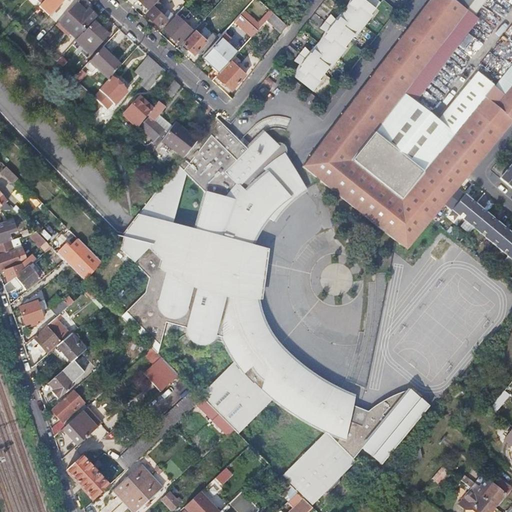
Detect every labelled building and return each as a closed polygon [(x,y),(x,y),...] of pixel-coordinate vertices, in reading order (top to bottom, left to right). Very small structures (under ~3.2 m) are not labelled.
[(140,0),(149,8),(156,0),(140,0)] [(357,34),(370,18),(374,14),(372,12),(377,6),(372,3),(369,0),(353,0),(338,19),(331,13),(322,25),(329,31),(312,51),(305,46),(296,57),(303,63),(294,73),(313,89),(322,78),(320,77),(329,65),(331,67),(348,46),(346,44),(355,33),(357,34)] [(303,165),(407,249),(429,222),(511,121),(511,93),(509,97),(478,72),(468,84),(467,83),(438,120),(455,135),(443,150),(403,199),(354,159),(392,109),(404,93),(436,50),(467,10),(474,0),(429,0),(408,29),(303,165)] [(485,0),(474,0),(467,10),(474,16),(485,0)] [(44,4),(34,15),(40,20),(50,9),(44,4)] [(79,4),(72,12),(87,25),(96,15),(90,10),(87,12),(79,4)] [(153,5),(146,13),(161,27),(168,19),(153,5)] [(190,12),(183,6),(176,14),(177,14),(180,17),(183,13),(186,16),(190,12)] [(256,26),(259,29),(268,19),(274,12),(271,9),(256,26)] [(474,16),(467,10),(436,50),(448,59),(478,19),(474,16)] [(281,31),(288,24),(274,12),(268,19),(281,31)] [(253,36),(259,29),(256,26),(241,13),(234,20),(253,36)] [(191,27),(180,17),(177,14),(164,28),(178,41),(191,27)] [(196,51),(202,56),(212,45),(199,32),(205,25),(201,21),(195,29),(196,30),(184,43),(195,53),(196,51)] [(95,23),(84,34),(98,47),(108,35),(95,23)] [(84,34),(83,33),(80,35),(95,50),(98,47),(84,34)] [(469,35),(465,41),(472,46),(471,48),(477,52),(482,44),(469,35)] [(231,60),(236,55),(238,52),(220,36),(212,45),(202,56),(219,73),(231,60)] [(75,41),(73,43),(79,48),(66,61),(68,63),(81,50),(80,47),(75,41)] [(73,43),(60,56),(66,61),(79,48),(73,43)] [(103,48),(90,61),(109,79),(122,65),(111,55),(111,52),(106,48),(103,48)] [(219,73),(216,76),(232,90),(246,74),(236,65),(241,60),(236,55),(231,60),(219,73)] [(60,56),(56,60),(62,65),(66,61),(60,56)] [(157,63),(150,56),(137,72),(144,78),(157,63)] [(156,79),(164,69),(157,63),(144,78),(141,82),(143,84),(150,89),(157,80),(156,79)] [(81,81),(90,72),(84,67),(75,76),(81,81)] [(109,79),(100,89),(101,91),(95,97),(108,109),(114,102),(116,104),(127,92),(119,84),(117,86),(109,79)] [(173,97),(181,85),(175,79),(166,92),(173,97)] [(455,135),(438,120),(404,93),(392,109),(443,150),(455,135)] [(126,113),(140,126),(149,115),(154,108),(141,96),(126,113)] [(158,147),(163,140),(169,132),(155,120),(159,115),(165,106),(159,101),(154,108),(149,115),(150,116),(140,127),(155,141),(153,143),(158,147)] [(403,199),(443,150),(392,109),(354,159),(403,199)] [(155,120),(169,132),(173,127),(159,115),(155,120)] [(311,375),(306,371),(301,367),(296,364),(291,359),(284,352),(276,342),(270,333),(264,324),(258,313),(254,304),(253,300),(257,299),(268,250),(251,245),(252,241),(254,237),(256,232),(260,224),(263,218),(266,214),(274,220),(280,213),(289,203),(297,196),(303,192),(307,188),(287,155),(285,152),(283,153),(279,147),(280,146),(276,143),(265,132),(249,149),(216,117),(199,139),(184,157),(159,189),(121,236),(124,237),(120,248),(150,277),(146,292),(122,317),(159,353),(167,322),(188,328),(187,330),(187,332),(188,334),(189,337),(189,339),(191,341),(193,343),(195,344),(198,345),(201,346),(204,346),(207,346),(209,345),(210,344),(212,339),(225,342),(235,361),(201,396),(239,434),(274,400),(276,402),(284,408),(311,375)] [(163,140),(184,157),(199,139),(176,122),(173,127),(169,132),(163,140)] [(147,147),(154,153),(158,147),(153,143),(152,142),(147,147)] [(285,152),(287,155),(287,153),(288,151),(287,148),(286,146),(285,145),(283,143),(281,143),(280,142),(278,142),(276,143),(280,146),(279,147),(283,153),(285,152)] [(13,183),(18,178),(7,167),(2,172),(13,183)] [(511,169),(509,168),(500,179),(511,188),(511,169)] [(476,204),(466,196),(454,211),(464,219),(476,204)] [(487,213),(476,204),(464,219),(475,228),(487,213)] [(498,222),(487,213),(475,228),(485,237),(498,222)] [(5,222),(0,223),(0,242),(11,239),(9,233),(16,231),(13,225),(7,227),(5,222)] [(509,231),(498,222),(485,237),(496,246),(509,231)] [(71,266),(86,280),(102,261),(67,226),(64,228),(49,244),(51,246),(65,260),(71,266)] [(511,249),(511,234),(509,231),(496,246),(507,255),(511,249)] [(16,249),(12,240),(0,243),(4,253),(0,254),(0,267),(1,271),(4,270),(21,264),(22,264),(17,249),(16,249)] [(46,250),(51,246),(49,244),(46,241),(42,245),(46,250)] [(32,261),(29,258),(22,264),(21,264),(4,270),(8,282),(11,279),(23,269),(32,261)] [(61,273),(71,266),(65,260),(56,268),(61,273)] [(29,266),(15,277),(25,289),(39,278),(29,266)] [(4,285),(6,293),(15,285),(11,279),(8,282),(4,285)] [(98,292),(91,286),(82,294),(90,301),(98,292)] [(43,318),(35,294),(19,306),(25,324),(43,318)] [(61,316),(60,313),(56,316),(45,326),(46,326),(34,337),(44,349),(47,353),(56,345),(60,342),(59,342),(58,340),(51,332),(57,327),(53,322),(61,316)] [(86,349),(71,332),(60,342),(56,345),(71,362),(86,349)] [(31,366),(47,353),(44,349),(38,354),(29,358),(31,366)] [(179,374),(159,353),(150,349),(144,354),(153,364),(144,372),(160,391),(179,374)] [(74,366),(70,362),(64,368),(67,372),(74,366)] [(61,371),(48,382),(54,389),(53,390),(58,396),(72,384),(61,371)] [(322,382),(311,375),(284,408),(293,413),(304,421),(316,427),(327,432),(282,477),(304,498),(312,506),(357,462),(354,459),(363,449),(383,466),(431,408),(411,391),(401,403),(395,397),(389,399),(380,404),(374,409),(369,412),(349,402),(352,395),(352,394),(345,392),(341,391),(332,387),(322,382)] [(99,385),(92,392),(96,396),(103,390),(99,385)] [(83,402),(72,389),(51,408),(62,420),(83,402)] [(196,404),(201,396),(194,389),(117,461),(125,470),(196,404)] [(504,390),(491,407),(496,411),(510,395),(504,390)] [(233,440),(239,434),(201,396),(196,404),(233,440)] [(102,423),(87,406),(66,425),(63,428),(78,444),(102,423)] [(66,425),(62,420),(52,428),(55,435),(63,428),(66,425)] [(66,469),(93,499),(109,484),(82,455),(66,469)] [(98,459),(93,464),(96,467),(102,462),(98,459)] [(116,487),(127,498),(149,477),(145,472),(147,470),(140,463),(116,487)] [(216,477),(223,484),(234,474),(227,467),(216,477)] [(465,476),(462,480),(472,488),(473,489),(477,485),(467,477),(465,476)] [(127,498),(138,510),(163,487),(157,481),(155,483),(149,477),(127,498)] [(476,491),(494,506),(504,494),(510,486),(499,477),(493,484),(486,479),(480,487),(476,491)] [(113,489),(124,501),(127,498),(116,487),(113,489)] [(475,511),(489,511),(494,506),(476,491),(473,489),(472,488),(460,503),(467,509),(473,510),(475,511)] [(242,490),(230,502),(239,511),(258,511),(261,510),(242,490)] [(180,502),(177,499),(170,491),(162,498),(172,510),(180,502)] [(219,511),(200,491),(184,506),(189,511),(219,511)] [(127,498),(124,501),(134,511),(135,511),(138,510),(127,498)] [(307,511),(313,507),(312,506),(304,498),(289,511),(307,511)]
